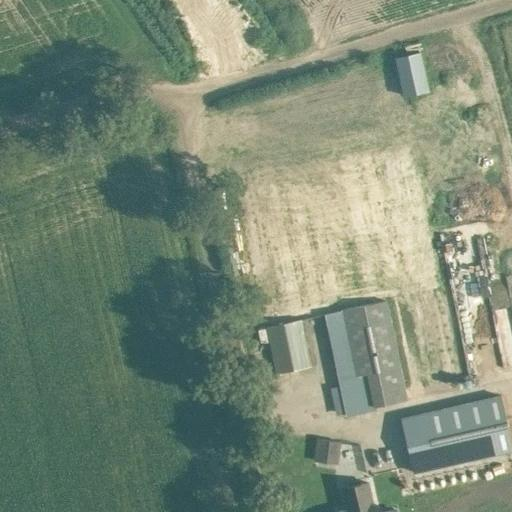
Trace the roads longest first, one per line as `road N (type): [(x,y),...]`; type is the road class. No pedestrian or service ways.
road 1 (track): [(132,79),(236,511)]
road 2 (track): [(132,79),(184,97),(508,0)]
road 3 (track): [(0,111),(132,79)]
